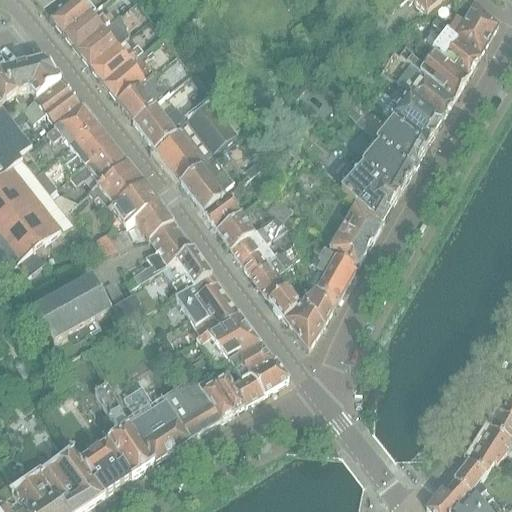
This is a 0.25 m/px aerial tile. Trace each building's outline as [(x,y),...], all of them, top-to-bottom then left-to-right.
[(33,0),(42,11),(56,0),(33,0)] [(50,21),(63,37),(90,15),(84,7),(91,0),(75,0),(71,3),(50,21)] [(407,0),(405,2),(399,7),(407,1),(426,17),(447,0),(407,0)] [(448,32),(446,34),(480,59),(497,27),(473,7),(463,23),(455,18),(448,32)] [(90,15),(63,37),(76,54),(114,24),(115,23),(109,16),(98,24),(90,15)] [(114,24),(76,54),(90,72),(125,44),(128,41),(120,19),(115,23),(114,24)] [(428,50),(428,51),(467,82),(468,81),(468,80),(480,59),(446,34),(446,33),(440,42),(431,53),(428,50)] [(125,44),(90,72),(104,89),(142,57),(138,51),(134,54),(125,44)] [(400,59),(411,68),(412,67),(455,102),(456,102),(467,82),(428,51),(418,63),(412,59),(413,57),(405,51),(400,59)] [(142,57),(104,89),(117,105),(137,88),(139,90),(145,85),(137,73),(148,64),(142,57)] [(42,64),(2,74),(18,97),(30,94),(37,103),(62,84),(61,84),(47,66),(47,65),(42,64)] [(412,67),(411,68),(397,86),(410,94),(408,96),(409,97),(442,123),(455,102),(412,67)] [(0,74),(0,109),(1,110),(8,119),(2,112),(1,109),(14,100),(18,97),(2,74),(0,74)] [(137,88),(117,105),(133,126),(154,110),(153,109),(168,97),(153,78),(145,85),(139,90),(137,88)] [(37,103),(24,114),(33,127),(44,118),(55,131),(82,110),(62,84),(37,103)] [(387,120),(426,151),(436,137),(435,137),(443,124),(442,123),(409,97),(408,96),(409,97),(402,104),(395,99),(382,116),(387,120)] [(154,110),(133,126),(155,153),(188,127),(175,112),(164,121),(155,110),(169,98),(168,97),(153,109),(154,110)] [(195,122),(188,127),(155,153),(160,160),(181,185),(235,142),(237,140),(206,101),(189,114),(195,122)] [(0,279),(2,282),(18,271),(26,282),(44,267),(34,255),(60,234),(63,238),(73,229),(64,217),(77,206),(60,198),(54,203),(34,178),(19,159),(32,149),(8,119),(1,110),(0,109),(0,279)] [(82,110),(55,131),(46,138),(53,147),(62,140),(70,151),(98,129),(82,110)] [(354,125),(372,143),(373,142),(413,175),(427,151),(426,151),(387,120),(377,133),(360,119),(354,125)] [(70,181),(113,148),(98,129),(70,151),(77,159),(65,169),(72,179),(70,181)] [(235,142),(181,185),(192,201),(225,176),(212,160),(235,142)] [(356,162),(356,163),(399,199),(413,175),(373,142),(372,143),(373,144),(363,156),(369,161),(363,168),(356,162)] [(113,148),(70,181),(76,188),(91,177),(99,188),(97,190),(88,197),(90,199),(127,167),(113,148)] [(381,230),(399,199),(356,163),(342,178),(349,185),(341,194),(355,207),(381,230)] [(250,181),(260,172),(260,171),(255,166),(244,175),(250,181)] [(260,171),(260,172),(271,186),(278,180),(266,166),(260,171)] [(127,167),(90,199),(103,215),(110,211),(144,188),(127,167)] [(225,176),(192,201),(203,216),(225,200),(222,196),(233,187),(225,176)] [(108,240),(110,242),(123,234),(134,226),(159,207),(144,188),(110,211),(116,219),(110,223),(115,230),(110,233),(108,240)] [(225,200),(203,216),(216,234),(238,216),(239,217),(240,216),(227,198),(225,200)] [(268,212),(283,226),(291,216),(277,202),(268,212)] [(159,207),(134,226),(148,245),(174,228),(159,207)] [(381,230),(355,207),(329,252),(358,269),(381,231),(381,230)] [(238,216),(216,234),(231,254),(253,236),(240,217),(240,216),(239,217),(238,216)] [(148,245),(156,257),(182,238),(174,228),(148,245)] [(119,255),(110,242),(108,240),(110,233),(95,243),(106,259),(118,255),(119,255)] [(123,234),(110,242),(119,255),(132,247),(123,234)] [(253,236),(231,254),(241,267),(265,247),(256,234),(253,236)] [(152,269),(126,286),(130,292),(163,274),(167,272),(193,254),(182,238),(156,257),(147,261),(152,269)] [(265,247),(241,267),(250,280),(275,260),(274,260),(275,259),(265,247)] [(309,288),(315,294),(315,293),(332,315),(356,273),(315,248),(313,252),(323,258),(319,264),(316,262),(313,267),(319,271),(309,288)] [(167,272),(163,274),(180,298),(175,302),(211,280),(193,254),(167,272)] [(275,260),(250,280),(269,304),(286,290),(278,279),(285,274),(298,262),(295,255),(281,268),(275,259),(274,260),(275,260)] [(211,280),(175,302),(189,322),(192,320),(197,328),(209,321),(197,300),(216,287),(211,280)] [(53,351),(112,318),(93,283),(33,317),(53,351)] [(192,320),(189,322),(194,330),(201,341),(239,318),(216,287),(197,300),(209,321),(197,328),(192,320)] [(286,290),(269,304),(283,322),(300,307),(286,290)] [(315,295),(300,307),(283,322),(308,355),(332,315),(315,293),(315,294),(315,295)] [(132,298),(115,308),(127,329),(144,319),(132,298)] [(196,344),(206,357),(209,355),(221,372),(224,371),(261,349),(249,332),(239,318),(201,341),(200,341),(201,341),(196,344)] [(261,349),(224,371),(236,389),(273,366),(273,365),(261,349)] [(273,366),(236,389),(231,391),(245,411),(264,400),(275,394),(288,386),(273,366)] [(221,372),(209,379),(233,418),(245,411),(231,391),(236,389),(224,371),(221,372)] [(208,377),(195,385),(220,426),(233,418),(209,379),(208,377)] [(192,382),(164,402),(190,444),(220,426),(195,385),(194,383),(193,383),(192,382)] [(109,444),(108,445),(131,482),(132,482),(153,468),(122,420),(120,415),(107,390),(94,397),(108,420),(114,427),(101,436),(109,444)] [(129,430),(122,420),(153,468),(190,444),(164,402),(163,403),(165,406),(156,413),(142,391),(125,402),(138,424),(129,430)] [(500,414),(511,421),(511,397),(510,396),(500,414)] [(469,466),(463,473),(479,488),(480,487),(484,481),(495,467),(497,470),(511,450),(511,421),(500,414),(491,431),(490,431),(469,466)] [(108,445),(81,464),(105,500),(131,482),(108,445)] [(28,461),(40,478),(41,478),(62,511),(87,511),(105,500),(81,464),(74,456),(48,474),(43,468),(44,467),(35,456),(28,461)] [(460,470),(443,492),(462,506),(479,488),(463,473),(460,470)] [(13,499),(17,505),(22,511),(62,511),(41,478),(40,478),(17,496),(10,486),(0,493),(7,502),(13,499)] [(502,511),(480,487),(479,488),(462,506),(457,511),(502,511)] [(427,511),(457,511),(462,506),(443,492),(439,497),(427,511)]
